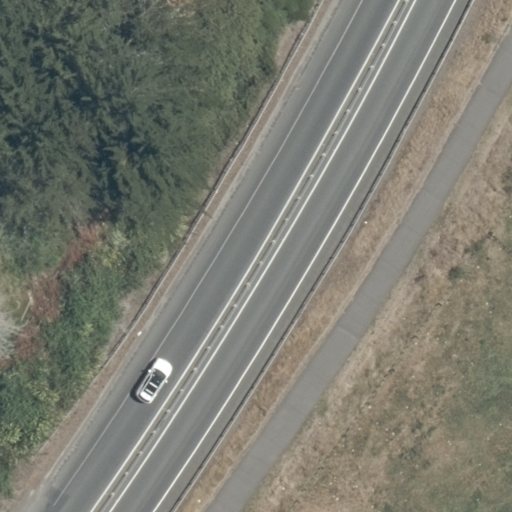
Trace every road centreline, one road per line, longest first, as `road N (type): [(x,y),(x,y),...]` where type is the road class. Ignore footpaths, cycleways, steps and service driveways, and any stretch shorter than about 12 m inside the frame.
road 1 (trunk): [(72,511),(208,305),(380,0)]
road 2 (trunk): [(435,0),(214,396),(133,511)]
